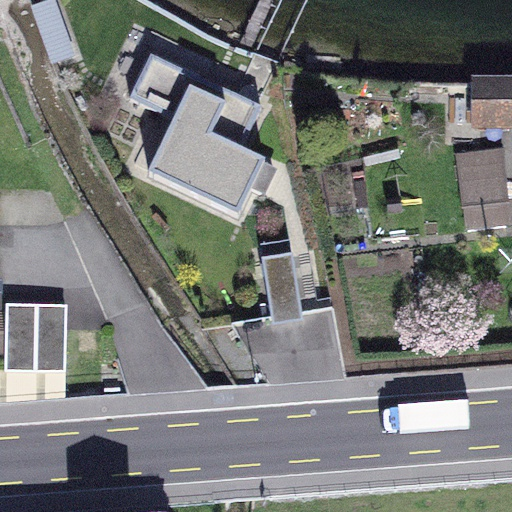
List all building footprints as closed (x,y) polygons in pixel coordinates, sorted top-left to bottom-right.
[(176,125),(151,180),(240,221),(265,166),(212,141),(232,98),(152,61),(132,105),(176,125)] [(511,88),(473,89),(473,129),(511,128),(511,88)] [(505,230),(499,154),(461,157),(467,233),(505,230)] [(296,259),(263,263),(271,323),(303,319),(296,259)] [(68,317),(7,316),(6,374),(67,375),(68,317)]
